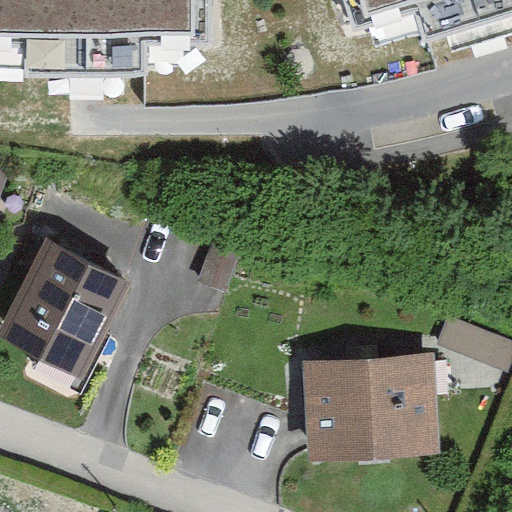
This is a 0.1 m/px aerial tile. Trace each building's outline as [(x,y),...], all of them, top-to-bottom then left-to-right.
[(0,0),(0,68),(149,71),(211,72),(212,0),(0,0)] [(346,0),(359,40),(424,19),(482,0),(346,0)] [(75,257),(31,340),(119,387),(163,304),(75,257)] [(511,335),(474,321),(465,345),(511,363),(511,335)] [(429,369),(301,375),(306,476),(434,469),(429,369)]
